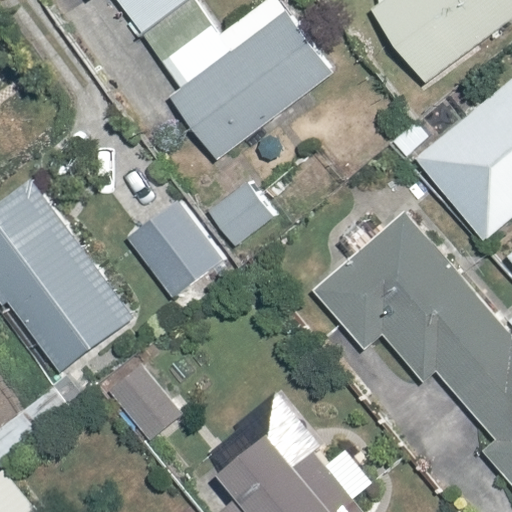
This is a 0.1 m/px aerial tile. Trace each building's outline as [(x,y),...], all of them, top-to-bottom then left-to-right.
[(170,93),(220,156),(342,66),(290,0),(266,0),(225,27),(204,0),(188,0),(148,32),(184,86),(170,93)] [(511,20),(511,0),(381,0),(374,5),(433,81),(511,20)] [(511,217),(511,76),(422,152),(489,237),(511,217)] [(140,315),(33,176),(0,200),(0,282),(67,370),(140,315)] [(281,215),(252,176),(213,205),(242,244),(281,215)] [(230,260),(185,201),(135,238),(180,297),(230,260)] [(486,446),(511,475),(511,322),(411,206),(317,288),(370,346),(385,336),(425,382),(438,370),(499,437),(486,446)] [(147,359),(114,387),(158,440),(191,412),(147,359)] [(214,511),(367,511),(357,498),(376,481),(349,447),(324,462),(313,447),(296,461),(276,430),(223,472),(240,490),(214,511)] [(0,511),(45,511),(7,464),(0,469),(0,511)]
